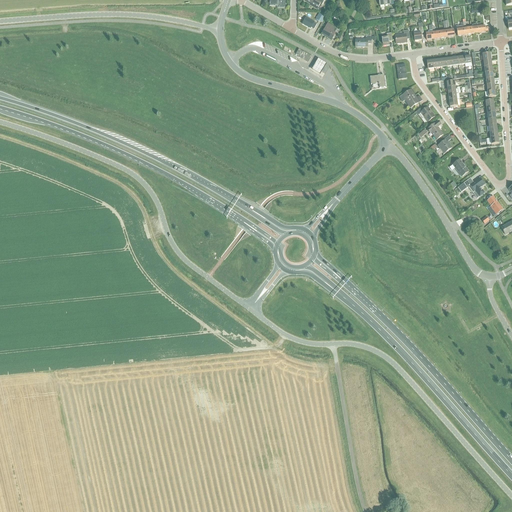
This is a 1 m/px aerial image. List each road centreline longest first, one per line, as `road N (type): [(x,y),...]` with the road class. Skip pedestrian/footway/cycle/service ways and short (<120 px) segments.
road 1 (tertiary): [(250,308),(299,341),(355,344),(390,360),(511,495)]
road 2 (residential): [(500,42),(507,164),(501,183),(418,82),(412,54)]
road 3 (trunk): [(252,210),(150,155),(0,97)]
road 4 (unclassified): [(0,122),(135,175),(157,202),(173,246),(207,277)]
road 5 (trunk): [(0,107),(142,161),(245,223)]
road 6 (trunk): [(328,284),(511,474)]
road 7 (trunk): [(511,459),(335,274)]
road 8 (unclassified): [(0,21),(117,14),(218,28)]
road 9 (track): [(333,344),(366,511)]
road 10 (tertiary): [(489,279),(475,271),(388,144)]
road 11 (secondary): [(218,28),(238,71),(333,102)]
road 12 (residential): [(289,28),(344,56),(412,54)]
